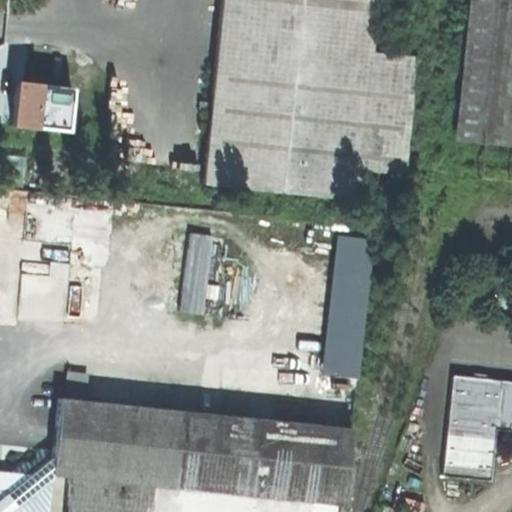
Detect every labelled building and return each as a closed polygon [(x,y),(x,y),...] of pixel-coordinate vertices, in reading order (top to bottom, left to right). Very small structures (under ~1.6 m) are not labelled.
[(371,0),(218,0),(208,107),(200,182),(353,197),(356,168),(403,171),(408,55),(367,52),(371,0)] [(511,0),(470,0),(457,124),(511,130),(511,0)] [(20,74),(14,124),(73,130),(78,80),(20,74)] [(60,129),(0,124),(0,157),(57,163),(60,129)] [(202,232),(182,229),(171,304),(192,307),(202,232)] [(511,376),(445,370),(433,470),(482,474),(487,424),(511,425),(511,376)] [(344,418),(49,392),(43,446),(18,469),(0,485),(0,511),(38,511),(43,469),(62,472),(59,511),(301,511),(303,493),(336,494),(344,418)] [(409,511),(376,503),(373,511),(409,511)]
